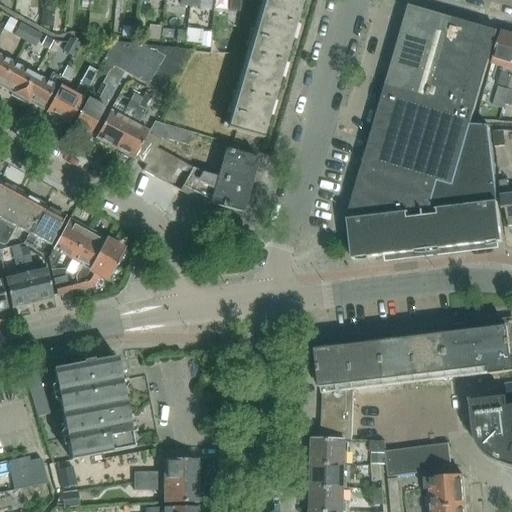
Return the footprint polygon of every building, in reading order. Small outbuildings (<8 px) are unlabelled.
[(265,0),(228,127),(227,127),(227,129),(263,139),(263,138),(262,137),(302,0),(265,0)] [(237,22),(239,0),(229,0),(228,21),(237,22)] [(387,85),(430,97),(447,36),(437,33),(442,16),(409,7),(409,8),(410,8),(405,22),(405,23),(401,38),(400,39),(401,39),(397,53),(396,53),(396,54),(392,68),(391,69),(392,69),(388,84),(387,84),(387,85)] [(41,14),(40,26),(52,28),(53,16),(41,14)] [(447,36),(430,97),(475,110),(497,32),(493,30),(492,31),(484,28),(452,18),(452,19),(442,16),(437,33),(447,36)] [(9,18),(2,30),(10,35),(17,23),(18,21),(9,17),(9,18)] [(20,24),(14,35),(25,41),(31,29),(20,24)] [(149,25),(147,39),(159,41),(161,26),(149,25)] [(124,26),(123,36),(135,37),(136,27),(124,26)] [(31,29),(25,41),(35,46),(41,36),(41,35),(31,29)] [(162,29),(161,38),(172,39),(173,30),(162,29)] [(186,29),(185,43),(200,44),(201,44),(202,32),(203,30),(186,29)] [(178,31),(177,41),(184,42),(185,32),(178,31)] [(499,41),(492,66),(503,69),(498,88),(507,90),(511,73),(511,33),(502,31),(501,33),(499,41)] [(200,46),(200,47),(210,48),(211,33),(202,32),(201,44),(200,44),(200,46)] [(45,38),(41,45),(48,49),(52,42),(45,38)] [(66,46),(63,51),(72,56),(75,50),(79,44),(70,39),(69,39),(66,45),(66,46)] [(82,132),(90,136),(125,73),(140,46),(113,43),(100,65),(109,71),(97,93),(101,95),(96,103),(88,99),(77,118),(72,126),(74,127),(75,130),(80,133),(82,132)] [(140,46),(125,73),(148,85),(165,95),(189,50),(140,46)] [(0,86),(13,63),(0,55),(0,86)] [(11,96),(20,100),(34,74),(13,63),(0,86),(12,94),(11,96)] [(51,103),(46,112),(49,114),(48,116),(58,121),(59,119),(68,124),(90,83),(96,72),(89,68),(75,94),(60,86),(51,103)] [(65,70),(61,79),(66,81),(71,73),(65,70)] [(43,110),(47,101),(56,86),(60,78),(52,73),(47,81),(34,74),(20,100),(28,105),(29,103),(43,110)] [(475,110),(430,97),(387,85),(383,99),(360,178),(358,186),(348,220),(372,215),(428,208),(437,181),(452,185),(470,125),(475,110)] [(498,88),(492,106),(502,109),(503,103),(507,90),(498,88)] [(511,91),(507,90),(503,103),(511,105),(511,91)] [(138,106),(115,149),(122,153),(123,156),(128,158),(131,158),(134,159),(148,133),(149,131),(138,126),(153,99),(145,94),(142,99),(141,100),(138,106)] [(133,96),(130,101),(138,106),(141,100),(142,99),(133,94),(133,96)] [(106,145),(115,149),(138,106),(130,101),(121,116),(111,111),(95,138),(98,140),(99,143),(104,145),(106,145)] [(134,159),(134,160),(146,166),(150,157),(156,148),(161,141),(166,140),(188,146),(192,132),(154,121),(149,131),(148,133),(134,159)] [(502,242),(489,126),(470,125),(452,185),(437,181),(428,208),(372,215),(348,220),(351,247),(351,248),(351,252),(352,252),(353,260),(357,259),(358,260),(362,259),(363,259),(492,243),(498,242),(502,242)] [(493,132),(495,148),(505,147),(503,131),(493,132)] [(499,181),(503,211),(507,210),(508,220),(509,230),(511,229),(511,193),(510,194),(508,180),(499,181)] [(0,182),(0,231),(21,194),(10,188),(9,185),(4,182),(2,183),(0,182)] [(7,245),(16,228),(28,235),(23,244),(44,207),(40,205),(40,202),(35,199),(32,200),(21,194),(0,231),(0,249),(7,248),(7,245)] [(23,244),(36,251),(38,247),(34,245),(38,239),(49,246),(60,227),(65,218),(61,216),(60,213),(56,211),(53,211),(44,207),(23,244)] [(69,220),(64,229),(48,258),(53,280),(66,276),(64,269),(54,270),(61,256),(73,262),(89,229),(74,221),(73,223),(69,220)] [(81,266),(75,277),(76,281),(76,283),(83,282),(106,241),(107,239),(106,239),(105,240),(101,238),(102,236),(89,229),(73,262),(81,266)] [(83,282),(76,283),(77,285),(78,291),(93,287),(100,275),(108,280),(115,266),(116,267),(125,251),(106,241),(83,282)] [(20,246),(10,248),(13,259),(22,257),(20,248),(21,248),(20,246)] [(21,248),(20,248),(22,257),(30,255),(29,251),(23,248),(21,248)] [(22,257),(32,302),(40,300),(43,301),(47,300),(49,298),(53,297),(51,287),(46,268),(35,271),(33,265),(30,255),(22,257)] [(17,275),(14,276),(5,278),(11,306),(15,306),(18,307),(22,306),(25,304),(32,302),(22,257),(13,259),(17,275)] [(66,276),(53,280),(57,296),(70,292),(68,287),(67,283),(66,276)] [(341,347),(316,350),(318,370),(320,389),(323,388),(323,389),(323,393),(323,394),(437,380),(490,374),(490,375),(511,372),(511,360),(510,345),(510,340),(509,340),(508,327),(341,347)] [(71,460),(100,455),(134,448),(121,380),(111,382),(110,375),(120,373),(116,358),(93,362),(93,361),(84,362),(84,364),(53,370),(71,460)] [(34,406),(45,404),(42,384),(30,386),(34,406)] [(332,440),(347,441),(352,441),(354,390),(323,394),(321,440),(332,440)] [(472,399),(469,400),(473,433),(475,439),(478,447),(482,452),(488,457),(492,461),(497,463),(507,467),(511,468),(511,406),(506,407),(505,397),(472,401),(472,399)] [(332,440),(321,440),(313,440),(313,442),(314,442),(314,444),(314,448),(313,463),(313,464),(347,465),(347,441),(332,440)] [(385,454),(385,451),(384,442),(370,442),(370,453),(372,453),(385,454)] [(452,469),(449,443),(447,444),(438,445),(441,471),(452,469)] [(441,471),(438,445),(437,445),(437,446),(428,447),(428,446),(427,446),(430,472),(441,471)] [(430,472),(427,446),(427,447),(418,448),(418,447),(417,447),(420,473),(430,472)] [(406,449),(410,474),(420,473),(417,447),(416,447),(416,448),(407,449),(406,449)] [(410,474),(406,449),(406,450),(397,451),(397,450),(396,450),(399,476),(410,474)] [(385,451),(385,454),(386,461),(387,465),(388,477),(399,476),(396,450),(395,450),(396,451),(387,452),(386,451),(385,451)] [(372,453),(372,465),(381,465),(381,466),(387,465),(386,461),(385,454),(372,453)] [(47,483),(45,476),(41,459),(30,462),(33,478),(12,483),(13,490),(47,483)] [(198,477),(198,460),(163,460),(164,473),(134,473),(133,483),(198,482),(198,481),(196,481),(196,477),(198,477)] [(312,487),(312,488),(346,489),(348,489),(349,478),(347,478),(347,465),(313,464),(313,465),(313,481),(313,485),(312,485),(312,487)] [(383,481),(381,466),(381,465),(372,465),(373,482),(383,481)] [(73,467),(57,470),(61,489),(77,485),(73,467)] [(465,511),(464,476),(453,477),(424,479),(425,483),(411,484),(411,491),(425,490),(425,491),(429,491),(430,511),(465,511)] [(398,478),(388,479),(389,491),(400,490),(398,478)] [(163,504),(188,503),(198,503),(198,486),(196,486),(196,482),(198,482),(133,483),(133,492),(163,492),(163,504)] [(346,489),(312,488),(312,489),(312,505),(312,509),(312,511),(311,511),(347,511),(348,502),(346,502),(346,489)] [(384,505),(383,489),(374,490),(375,506),(384,505)] [(77,490),(62,493),(64,509),(80,507),(77,490)] [(400,490),(389,491),(390,503),(401,502),(400,490)] [(401,511),(401,502),(390,503),(390,511),(401,511)]
